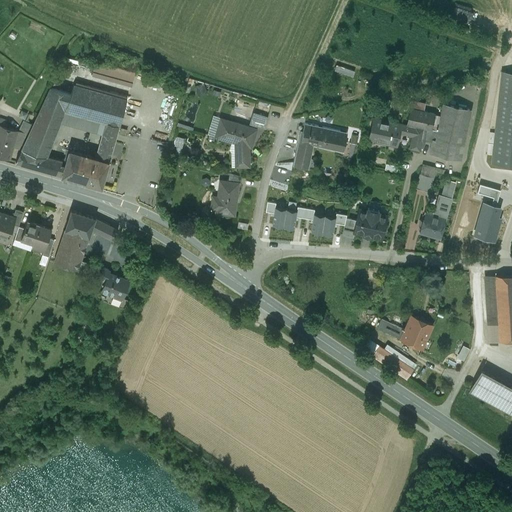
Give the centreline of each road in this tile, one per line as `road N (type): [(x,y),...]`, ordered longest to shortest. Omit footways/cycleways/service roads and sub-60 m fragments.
road 1 (primary): [(241,286),(511,469)]
road 2 (residential): [(511,263),(292,251),(270,256),(241,286)]
road 3 (primary): [(0,171),(140,217),(241,286)]
